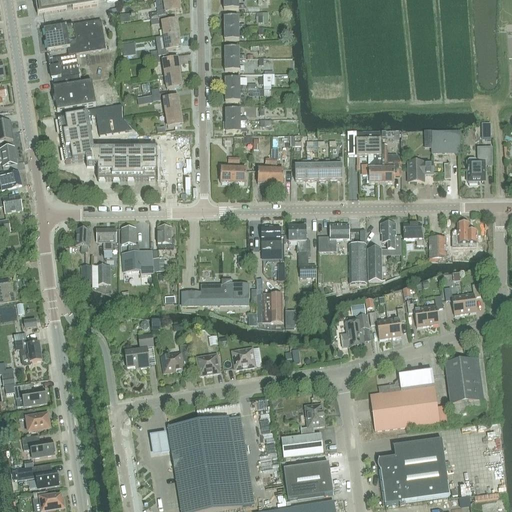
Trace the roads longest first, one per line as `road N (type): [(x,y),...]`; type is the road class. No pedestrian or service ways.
road 1 (unclassified): [(335,373),(114,411),(130,511)]
road 2 (unclassified): [(501,209),(204,215)]
road 3 (tertiary): [(83,511),(41,217)]
road 4 (unclassified): [(335,373),(489,324),(500,308),(501,209)]
road 5 (tertiary): [(41,217),(6,0)]
road 6 (residential): [(204,215),(199,0)]
road 7 (unclassified): [(204,215),(41,217)]
road 8 (unclassified): [(356,511),(335,373)]
